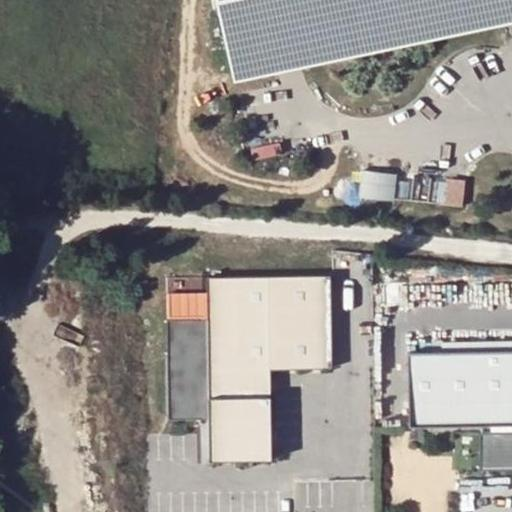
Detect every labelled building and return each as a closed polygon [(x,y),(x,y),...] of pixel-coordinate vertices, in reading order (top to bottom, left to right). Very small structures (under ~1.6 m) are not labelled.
[(511,0),(218,0),(234,71),(275,62),(271,42),(302,36),(307,55),(499,14),(495,0),(511,0)] [(511,0),(495,0),(499,14),(511,11),(511,0)] [(271,42),(275,62),(307,55),(302,36),(271,42)] [(364,168),(363,197),(400,198),(400,168),(364,168)] [(467,201),(467,176),(449,176),(448,201),(467,201)] [(331,273),(208,276),(208,317),(167,318),(169,416),(209,417),(211,458),(272,457),(270,368),(333,366),(331,273)] [(511,349),(409,351),(409,425),(511,423),(511,349)] [(511,431),(479,433),(480,468),(511,467),(511,431)]
